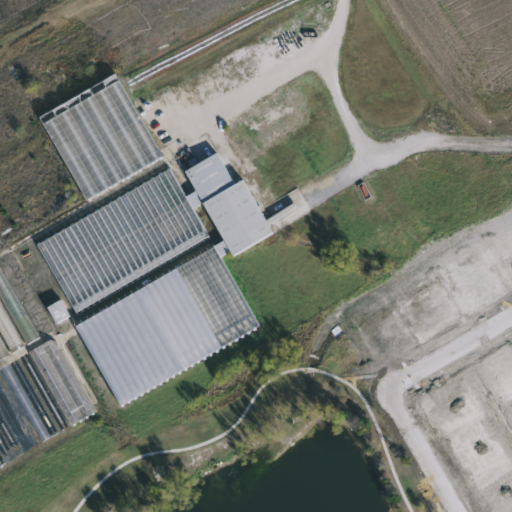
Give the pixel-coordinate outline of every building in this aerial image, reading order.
[(43,114),(122,76),(164,162),(85,200),(43,114)] [(76,322),(226,246),(205,204),(195,209),(212,243),(73,312),(37,240),(173,172),(186,197),(197,192),(187,171),(220,154),(236,185),(247,180),(275,236),(235,256),(233,252),(224,256),(262,333),(117,405),(76,322)] [(0,361),(40,341),(2,268),(0,268),(0,361)] [(57,325),(48,309),(63,301),(72,317),(57,325)] [(0,467),(94,416),(94,410),(56,341),(50,341),(0,368),(0,467)]
